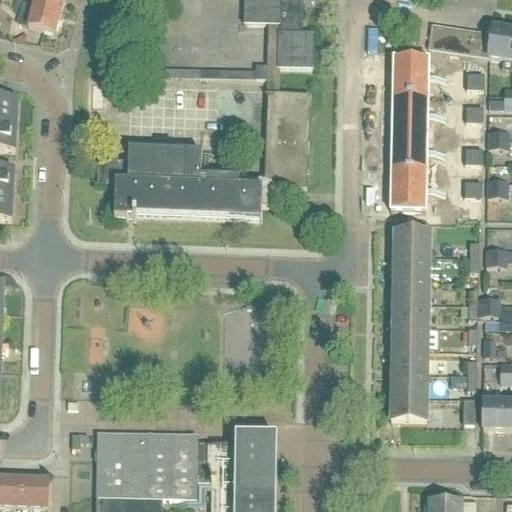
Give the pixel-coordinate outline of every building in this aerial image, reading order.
[(35,0),(33,9),(61,16),(64,0),(35,0)] [(243,0),(243,30),(267,31),(265,86),(277,86),(278,74),(311,75),(312,40),(298,39),(299,0),(243,0)] [(55,40),(61,16),(33,9),(23,6),(20,18),(30,20),(27,34),(55,40)] [(427,57),(439,59),(443,33),(431,32),(427,57)] [(455,35),(443,33),(439,59),(452,60),(455,35)] [(501,75),(511,77),(511,69),(511,37),(491,34),(490,40),(487,66),(502,68),(501,75)] [(467,37),(455,35),(452,60),(464,62),(467,37)] [(479,39),(467,37),(464,62),(475,64),(479,39)] [(490,40),(479,39),(475,64),(487,66),(490,40)] [(132,76),(132,82),(255,85),(255,78),(132,76)] [(466,80),(466,89),(483,89),(483,81),(466,80)] [(393,117),(425,117),(427,84),(393,84),(393,117)] [(267,101),(264,185),(265,185),(265,187),(271,193),(277,193),(277,194),(305,195),(308,101),(277,99),(277,86),(265,86),(265,97),(263,97),(263,101),(267,101)] [(483,89),(466,89),(466,97),(483,97),(483,89)] [(0,135),(15,136),(16,108),(0,107),(0,135)] [(483,114),(465,113),(465,122),(482,122),(483,114)] [(392,149),(425,150),(426,118),(393,117),(392,149)] [(482,122),(465,122),(465,130),(482,130),(482,122)] [(454,142),(478,142),(478,135),(454,134),(454,142)] [(0,157),(13,158),(15,136),(0,135),(0,226),(10,227),(12,177),(0,176),(0,157)] [(487,156),(498,157),(498,140),(488,139),(487,156)] [(498,140),(498,157),(509,157),(509,140),(498,140)] [(391,183),(425,183),(425,151),(391,150),(391,183)] [(482,156),(464,155),(464,163),(482,164),(482,156)] [(277,213),(277,194),(277,193),(271,193),(265,187),(265,185),(264,185),(199,183),(200,158),(127,156),(127,167),(96,166),(95,189),(114,190),(113,225),(131,226),(131,228),(135,228),(135,223),(260,227),(261,212),(277,213)] [(482,164),(464,163),(464,172),(481,172),(482,164)] [(390,218),(424,219),(425,184),(392,184),(390,218)] [(481,189),(464,188),(464,197),(481,197),(481,189)] [(486,205),(497,205),(497,188),(487,188),(486,205)] [(497,188),(497,205),(508,205),(508,188),(497,188)] [(481,205),(481,197),(464,197),(464,205),(481,205)] [(390,252),(390,264),(429,265),(429,240),(394,240),(394,250),(390,252)] [(469,251),(469,266),(477,267),(478,251),(469,251)] [(485,274),(496,274),(496,259),(485,258),(485,274)] [(496,259),(496,274),(506,274),(507,259),(496,259)] [(393,279),(393,288),(428,289),(429,265),(390,264),(389,276),(393,279)] [(477,267),(469,266),(468,280),(477,280),(477,267)] [(389,299),(389,311),(428,312),(428,289),(393,288),(393,297),(389,299)] [(468,298),(468,314),(477,314),(477,299),(468,298)] [(490,307),(490,324),(500,324),(500,315),(500,306),(490,307)] [(480,307),(479,324),(490,324),(490,307),(480,307)] [(392,326),(392,335),(427,336),(428,312),(389,311),(388,324),(392,326)] [(477,314),(468,314),(468,327),(476,328),(477,314)] [(388,347),(388,358),(427,360),(427,336),(392,335),(392,344),(388,347)] [(467,352),(476,352),(476,337),(467,337),(467,352)] [(495,364),(496,347),(484,347),(483,364),(495,364)] [(391,373),(391,382),(426,383),(427,360),(388,358),(387,371),(391,373)] [(467,369),(466,384),(475,385),(476,370),(467,369)] [(511,370),(500,370),(500,381),(511,381),(511,370)] [(511,381),(500,381),(499,391),(511,391),(511,381)] [(387,394),(387,406),(426,407),(426,383),(391,382),(391,392),(387,394)] [(475,385),(466,384),(466,398),(475,399),(475,385)] [(425,431),(426,407),(387,406),(387,418),(390,420),(390,430),(425,431)] [(462,407),(462,432),(474,432),(475,408),(462,407)] [(483,408),(482,437),(507,437),(507,408),(483,408)] [(72,440),(71,454),(80,454),(80,448),(88,449),(88,441),(72,440)] [(98,441),(96,511),(162,511),(163,506),(197,507),(197,490),(212,490),(211,511),(274,511),(275,445),(235,444),(235,452),(196,451),(196,443),(98,441)] [(0,511),(20,511),(22,486),(0,484),(0,511)] [(47,511),(48,487),(22,486),(20,511),(47,511)]
